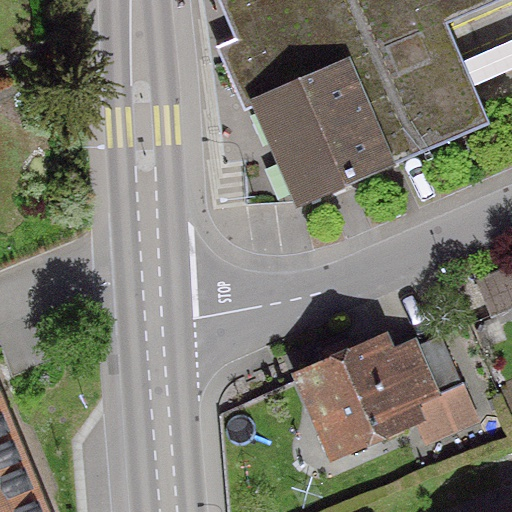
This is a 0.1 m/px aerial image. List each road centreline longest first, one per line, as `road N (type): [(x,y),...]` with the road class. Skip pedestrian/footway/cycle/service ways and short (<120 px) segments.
road 1 (residential): [(152,352),(288,305),(511,209)]
road 2 (tertiary): [(144,261),(131,0)]
road 3 (tertiary): [(167,511),(152,352)]
road 4 (residential): [(0,304),(144,261)]
